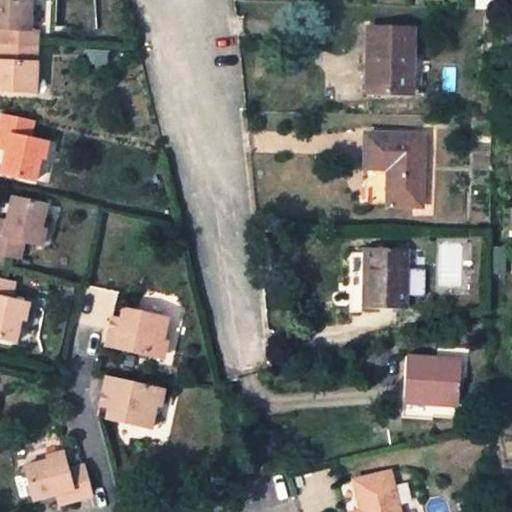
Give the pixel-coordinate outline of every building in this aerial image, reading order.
[(0,0),(0,45),(37,47),(38,31),(30,30),(31,1),(0,0)] [(482,0),(482,9),(495,9),(495,0),(482,0)] [(373,67),(372,94),(410,95),(411,69),(412,30),(368,29),(366,67),(373,67)] [(37,47),(0,45),(0,91),(36,93),(37,47)] [(411,69),(410,95),(420,95),(421,69),(411,69)] [(0,142),(8,144),(6,151),(2,174),(35,181),(43,141),(31,139),(34,123),(2,116),(0,127),(0,142)] [(420,207),(421,136),(366,134),(364,190),(369,190),(369,205),(420,207)] [(6,222),(5,228),(0,226),(0,253),(20,258),(23,243),(36,246),(45,204),(12,197),(6,222)] [(364,248),(362,295),(349,295),(348,314),(361,314),(361,309),(403,311),(405,311),(407,250),(364,248)] [(0,339),(15,342),(24,302),(11,300),(15,283),(0,280),(0,339)] [(120,320),(123,309),(115,307),(112,319),(120,320)] [(159,359),(168,319),(123,309),(120,320),(112,319),(106,347),(159,359)] [(405,357),(403,387),(402,405),(400,418),(430,420),(432,405),(456,407),(459,360),(405,357)] [(160,390),(107,378),(100,406),(109,408),(106,420),(151,430),(160,390)] [(100,406),(98,418),(106,420),(109,408),(100,406)] [(65,459),(25,469),(34,502),(57,495),(65,493),(68,504),(93,498),(85,467),(68,471),(65,459)] [(352,482),(359,511),(358,511),(398,511),(396,503),(389,473),(352,482)] [(334,486),(340,511),(358,511),(359,511),(352,482),(341,485),(334,486)] [(57,495),(60,506),(68,504),(65,493),(57,495)]
